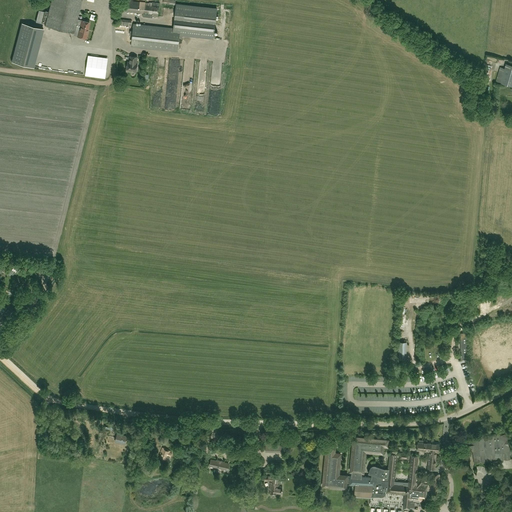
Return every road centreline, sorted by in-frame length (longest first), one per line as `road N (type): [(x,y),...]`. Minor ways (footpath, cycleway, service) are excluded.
road 1 (track): [(344,423),(172,418),(58,402),(0,356)]
road 2 (unclassified): [(344,423),(432,421),(511,387)]
road 3 (track): [(0,68),(105,83),(113,71)]
